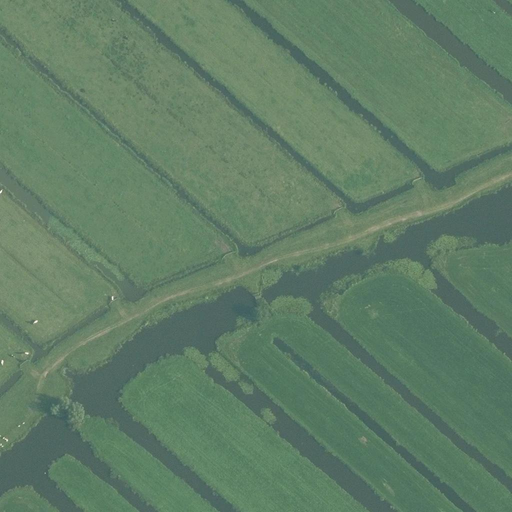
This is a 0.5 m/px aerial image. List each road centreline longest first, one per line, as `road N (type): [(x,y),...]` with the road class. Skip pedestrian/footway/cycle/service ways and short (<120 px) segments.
road 1 (track): [(511,172),(441,207),(171,295),(65,350),(0,414)]
road 2 (track): [(356,234),(260,144)]
